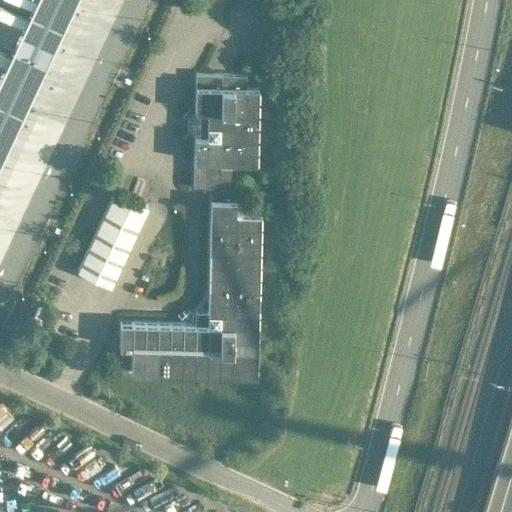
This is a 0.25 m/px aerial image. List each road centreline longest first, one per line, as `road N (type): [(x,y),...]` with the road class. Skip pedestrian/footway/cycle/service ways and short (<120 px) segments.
road 1 (unclassified): [(365,511),(485,0)]
road 2 (unknown): [(67,399),(118,298),(164,94),(204,0)]
road 3 (unclassified): [(308,511),(0,368)]
